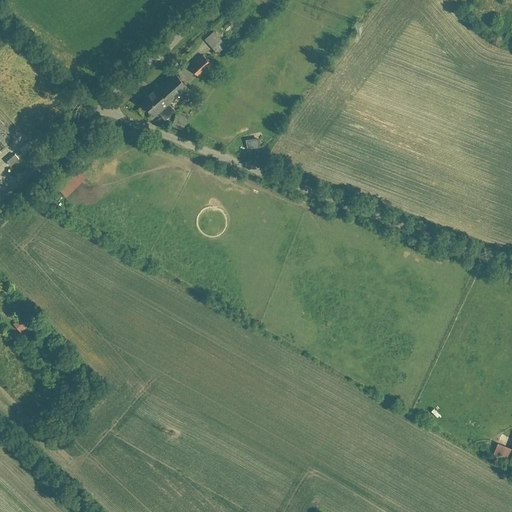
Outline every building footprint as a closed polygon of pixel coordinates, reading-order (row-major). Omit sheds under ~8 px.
[(230,47),(214,30),(205,38),(221,55),(230,47)] [(213,63),(204,52),(190,65),(199,76),(213,63)] [(165,118),(176,108),(170,102),(189,85),(174,68),(140,98),(156,115),(160,112),(165,118)] [(184,128),(189,114),(177,110),(172,124),(184,128)] [(245,138),(246,149),(259,147),(258,137),(245,138)] [(23,154),(34,145),(29,140),(18,149),(23,154)] [(10,165),(19,158),(15,153),(6,160),(10,165)] [(66,197),(85,177),(75,167),(55,187),(66,197)] [(511,449),(511,446),(497,441),(491,455),(507,461),(509,458),(511,449)]
